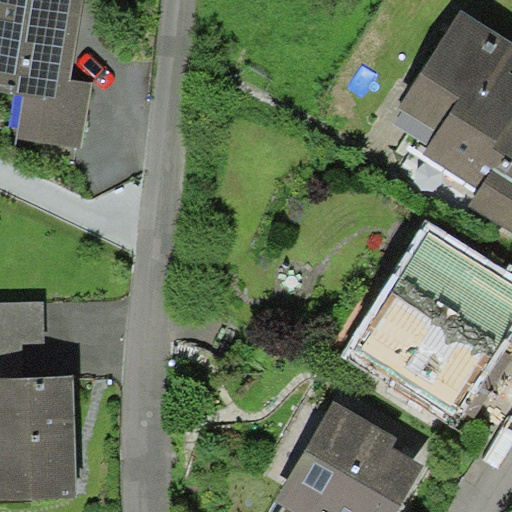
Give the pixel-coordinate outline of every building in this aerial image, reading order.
[(81,0),(0,0),(0,81),(12,83),(5,133),(75,142),(83,78),(71,77),(81,0)] [(511,29),(467,0),(455,0),(394,93),(442,124),(426,149),(477,182),(470,193),(511,220),(511,29)] [(511,307),(511,272),(434,221),(353,343),(450,406),(455,398),(475,411),(511,355),(511,348),(493,336),(511,307)] [(55,339),(55,292),(0,292),(0,364),(26,364),(26,339),(55,339)] [(26,364),(0,364),(0,489),(81,489),(79,363),(26,364)] [(404,425),(337,386),(278,486),(317,509),(315,511),(400,511),(431,460),(395,439),(404,425)]
